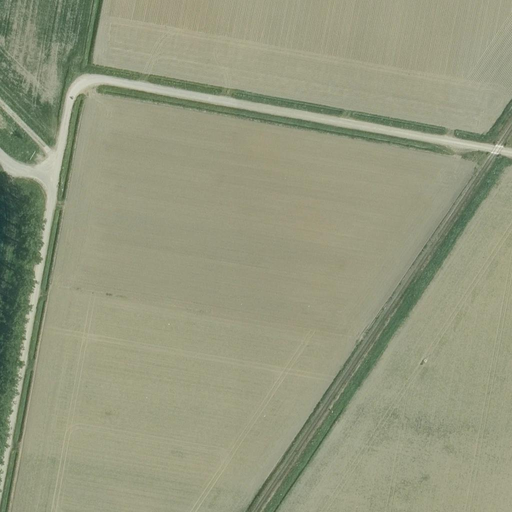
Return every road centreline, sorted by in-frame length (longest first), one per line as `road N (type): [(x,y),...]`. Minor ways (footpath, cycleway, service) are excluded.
road 1 (unclassified): [(55,179),(73,90),(96,78),(511,153)]
road 2 (unclassified): [(0,480),(55,179)]
road 3 (track): [(0,303),(12,234),(6,164)]
